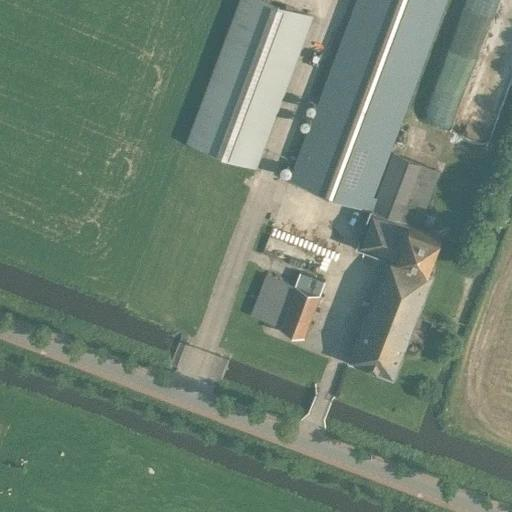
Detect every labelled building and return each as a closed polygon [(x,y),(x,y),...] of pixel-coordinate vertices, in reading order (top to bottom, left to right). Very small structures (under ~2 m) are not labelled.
[(242,0),(193,131),(259,156),(315,9),(291,0),(242,0)] [(396,370),(408,338),(436,265),(429,262),(442,227),(422,219),(443,164),(415,153),(394,145),(446,0),(355,0),(290,173),(371,203),(358,237),(389,249),(349,353),(396,370)] [(511,0),(463,0),(433,101),(458,108),(456,116),(493,128),(511,66),(511,0)] [(276,208),(269,231),(326,250),(334,227),(276,208)] [(278,242),(275,253),(295,259),(298,248),(278,242)] [(267,312),(283,319),(282,321),(306,330),(328,273),(304,264),(298,278),(268,266),(252,307),(267,312)]
